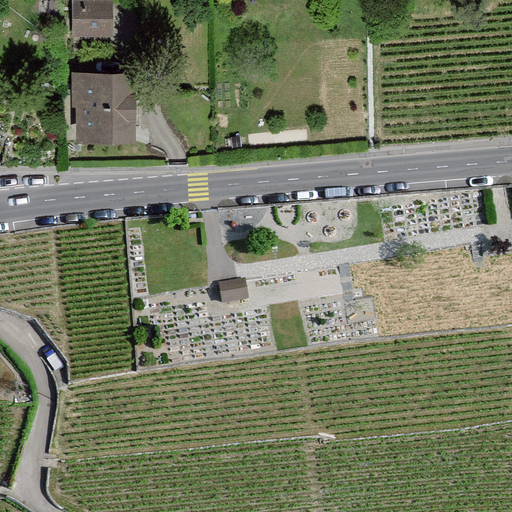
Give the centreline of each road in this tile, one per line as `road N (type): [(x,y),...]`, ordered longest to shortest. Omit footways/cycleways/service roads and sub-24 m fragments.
road 1 (tertiary): [(511,160),(0,206)]
road 2 (track): [(0,325),(44,379),(28,489),(53,511)]
